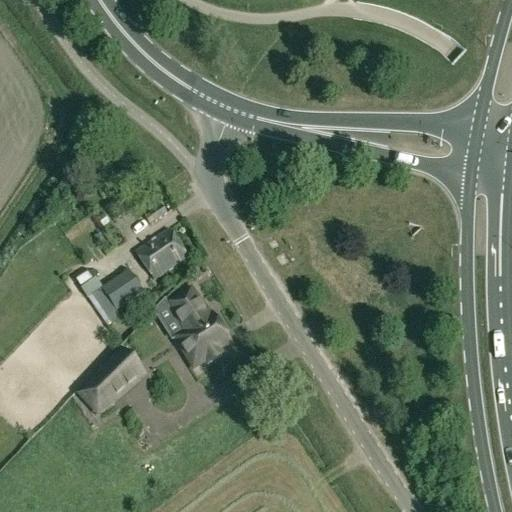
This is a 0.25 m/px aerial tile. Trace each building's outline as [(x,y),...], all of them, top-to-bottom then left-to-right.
[(155,223),(168,215),(161,206),(149,214),(155,223)] [(98,220),(103,228),(110,224),(104,215),(98,220)] [(154,282),(188,258),(169,231),(135,254),(154,282)] [(116,314),(144,295),(128,272),(100,290),(116,314)] [(191,291),(168,306),(186,334),(176,340),(194,368),(205,361),(208,365),(222,356),(219,352),(229,346),(212,318),(209,320),(191,291)] [(122,355),(82,396),(98,412),(141,375),(122,355)]
